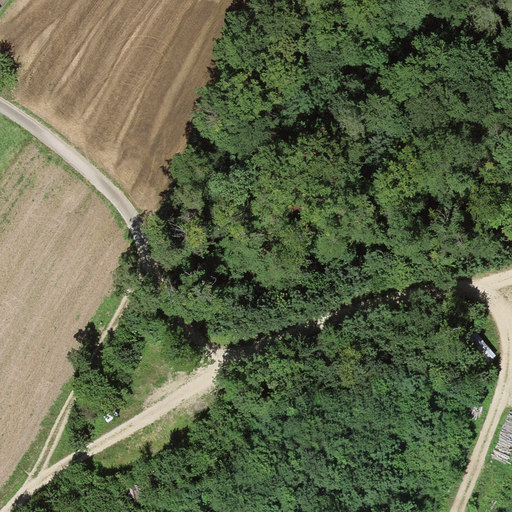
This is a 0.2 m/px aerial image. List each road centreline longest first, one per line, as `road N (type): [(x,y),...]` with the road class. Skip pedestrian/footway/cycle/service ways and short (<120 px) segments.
road 1 (track): [(511,280),(378,309),(223,363),(10,511)]
road 2 (track): [(149,257),(11,511)]
road 3 (track): [(500,284),(509,341),(504,390),(456,511)]
road 4 (track): [(0,108),(95,178),(129,217),(149,257)]
road 5 (track): [(149,257),(176,326),(223,363)]
